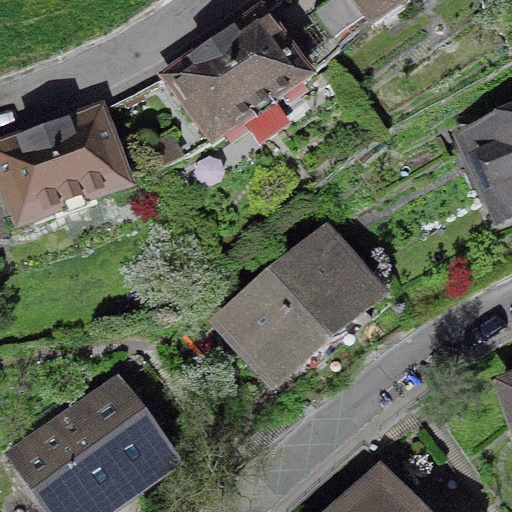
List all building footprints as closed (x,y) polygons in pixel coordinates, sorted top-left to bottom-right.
[(341,0),(318,17),(335,41),(367,19),(374,29),(415,0),(341,0)] [(214,49),(168,80),(172,86),(204,133),(213,147),(306,85),(295,69),(263,23),(260,18),(214,49)] [(46,135),(0,151),(0,172),(21,230),(125,193),(122,182),(101,124),(98,116),(46,135)] [(511,209),(511,128),(511,129),(506,117),(486,126),(477,130),(482,142),(471,146),(501,215),(511,209)] [(362,304),(321,257),(258,309),(237,327),(277,374),(362,304)] [(95,511),(170,461),(118,386),(57,428),(11,461),(31,491),(17,500),(24,511),(95,511)] [(511,389),(502,392),(511,422),(511,389)] [(347,511),(405,511),(380,483),(347,511)]
